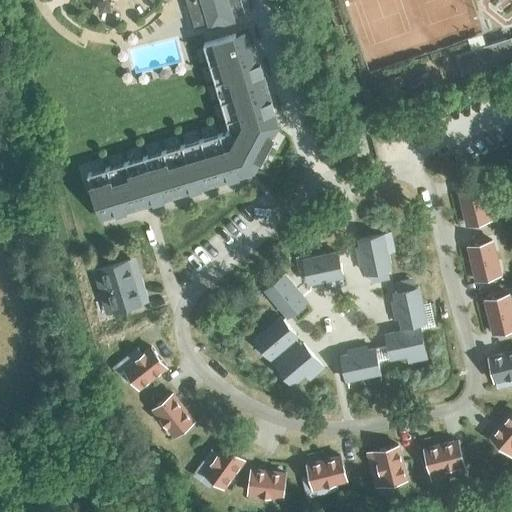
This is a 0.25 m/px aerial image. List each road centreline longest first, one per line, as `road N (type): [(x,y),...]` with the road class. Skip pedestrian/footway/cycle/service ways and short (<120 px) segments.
road 1 (residential): [(312,187),(182,302),(186,347),(202,369),(302,426),(369,426),(450,410),(466,399),(472,381),(418,157)]
road 2 (residential): [(312,187),(260,0)]
